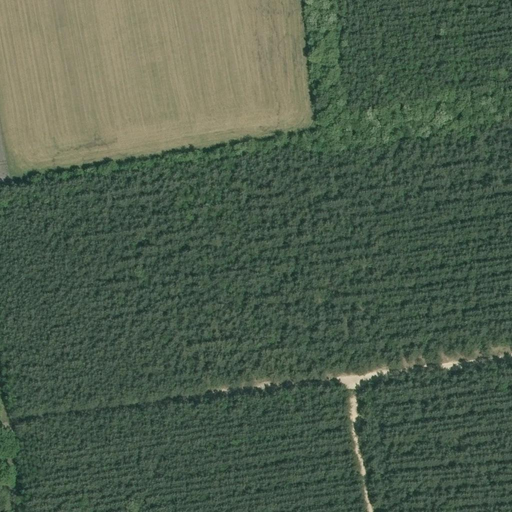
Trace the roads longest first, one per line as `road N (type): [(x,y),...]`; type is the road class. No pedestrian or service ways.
road 1 (track): [(511,356),(9,419)]
road 2 (track): [(347,379),(373,511)]
